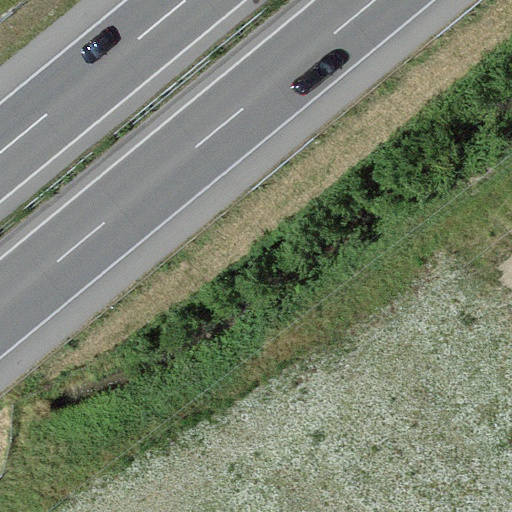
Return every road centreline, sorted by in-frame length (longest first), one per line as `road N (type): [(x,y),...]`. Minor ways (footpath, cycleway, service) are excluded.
road 1 (motorway): [(0,310),(375,0)]
road 2 (motorway): [(186,0),(0,154)]
